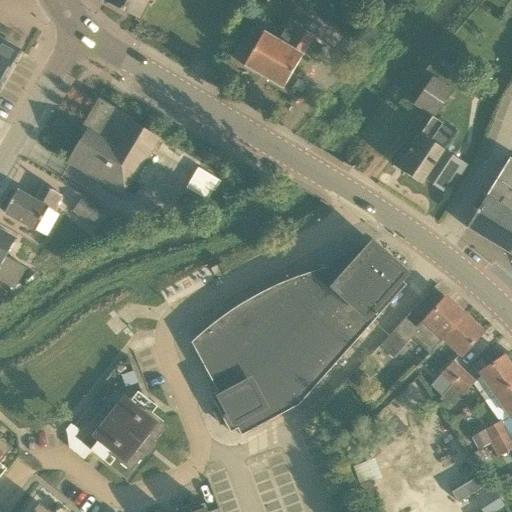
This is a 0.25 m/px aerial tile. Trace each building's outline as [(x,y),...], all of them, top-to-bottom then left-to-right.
[(151,2),(151,0),(106,0),(106,2),(139,19),(148,0),(151,2)] [(283,89),(321,25),(298,12),(291,23),(280,42),(263,33),(255,47),(243,40),(232,57),(245,64),(244,66),(283,89)] [(0,39),(0,82),(19,50),(0,39)] [(438,115),(454,91),(432,76),(416,101),(438,115)] [(132,122),(103,105),(102,106),(88,130),(87,130),(67,162),(126,197),(160,138),(133,121),(132,122)] [(443,123),(442,122),(433,116),(405,157),(402,155),(397,162),(408,169),(405,173),(421,184),(424,179),(442,191),(454,172),(460,176),(467,164),(431,141),(443,123)] [(164,141),(158,150),(194,172),(200,164),(164,141)] [(467,228),(510,255),(511,251),(511,159),(510,158),(467,228)] [(199,167),(193,178),(215,191),(221,181),(199,167)] [(193,178),(188,188),(210,202),(215,191),(193,178)] [(54,211),(62,195),(43,185),(35,200),(17,190),(5,213),(36,230),(48,208),(54,211)] [(92,226),(103,212),(85,197),(73,211),(92,226)] [(0,270),(20,281),(26,269),(6,257),(16,239),(0,229),(0,270)] [(406,273),(373,244),(368,250),(362,245),(327,264),(328,268),(303,275),(279,285),(255,296),(233,310),(211,325),(192,342),(218,392),(211,395),(231,432),(238,429),(241,436),(299,405),(407,285),(401,279),(406,273)] [(31,267),(29,273),(39,279),(42,273),(31,267)] [(443,338),(465,314),(446,297),(425,320),(424,319),(416,328),(406,318),(380,346),(393,358),(407,342),(412,338),(429,354),(443,338)] [(462,356),(484,332),(465,314),(443,338),(462,356)] [(481,373),(482,375),(496,395),(511,384),(511,365),(505,356),(481,373)] [(455,376),(461,369),(452,361),(438,376),(440,377),(431,386),(441,395),(450,386),(452,388),(459,380),(455,376)] [(474,381),(461,369),(455,376),(459,380),(452,388),(450,386),(441,395),(443,396),(439,401),(450,410),(464,395),(463,394),(473,383),(475,381),(474,381)] [(511,384),(496,395),(486,402),(499,422),(483,431),(483,432),(491,446),(500,441),(498,437),(506,433),(501,424),(511,416),(511,384)] [(157,407),(142,395),(138,392),(131,400),(125,396),(92,437),(98,442),(91,450),(110,465),(115,459),(131,472),(168,426),(152,413),(157,407)] [(511,443),(506,433),(498,437),(500,441),(491,446),(498,457),(511,449),(511,443)] [(13,448),(0,437),(0,476),(6,469),(0,464),(13,448)] [(360,481),(379,474),(373,457),(354,464),(360,481)] [(477,477),(452,492),(458,502),(483,487),(477,477)] [(493,511),(503,507),(504,506),(494,490),(476,501),(482,511),(493,511)] [(384,511),(377,492),(365,497),(371,511),(384,511)] [(50,511),(40,503),(32,511),(50,511)] [(196,506),(195,503),(182,508),(183,511),(220,511),(219,508),(218,509),(218,511),(207,511),(204,503),(196,506)]
